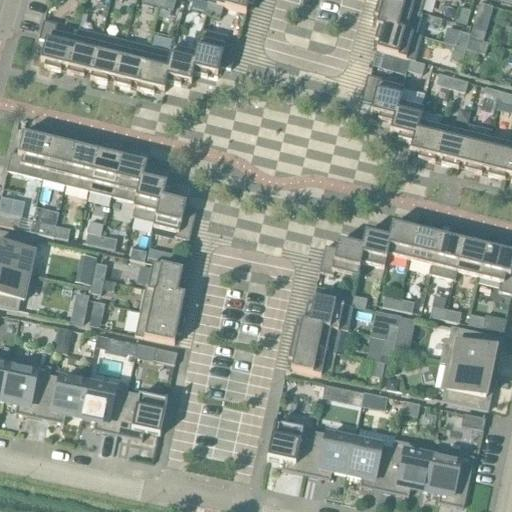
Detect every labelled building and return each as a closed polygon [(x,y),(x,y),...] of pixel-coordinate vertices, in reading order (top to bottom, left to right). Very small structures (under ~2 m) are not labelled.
[(145,0),(144,6),(158,10),(159,0),(145,0)] [(163,0),(159,0),(158,10),(173,14),(176,3),(163,0)] [(207,0),(206,5),(208,6),(223,10),(245,17),(247,7),(252,9),(254,0),(207,0)] [(378,0),(377,3),(421,16),(425,0),(378,0)] [(190,14),(204,17),(208,6),(206,5),(193,2),(190,14)] [(378,20),(375,29),(376,30),(377,30),(378,29),(421,41),(422,40),(415,38),(421,17),(421,16),(377,3),(373,19),(378,20)] [(208,6),(206,18),(218,21),(220,21),(223,10),(208,6)] [(456,26),(466,29),(470,14),(460,11),(456,26)] [(66,77),(68,77),(78,33),(77,33),(75,42),(54,37),(56,28),(42,24),(38,43),(45,44),(39,65),(44,66),(43,71),(60,75),(61,70),(67,72),(66,77)] [(378,45),(375,54),(409,64),(414,65),(421,41),(378,29),(377,30),(373,44),(378,45)] [(475,31),(472,43),(483,46),(486,34),(475,31)] [(78,33),(68,77),(83,81),(84,76),(91,77),(89,82),(91,83),(101,39),(78,33)] [(164,86),(166,86),(180,89),(181,85),(190,87),(192,78),(191,77),(202,33),(200,33),(194,56),(172,51),(164,86)] [(191,77),(192,78),(206,81),(207,76),(216,79),(218,70),(230,73),(235,52),(236,47),(225,44),(226,39),(202,33),(191,77)] [(459,35),(455,51),(466,54),(470,38),(459,35)] [(101,39),(91,83),(106,86),(107,81),(114,83),(113,88),(114,88),(125,44),(101,39)] [(480,58),(483,46),(472,43),(469,55),(480,58)] [(125,44),(114,88),(130,92),(131,87),(137,89),(136,94),(138,94),(148,50),(125,44)] [(148,50),(138,94),(153,98),(154,93),(163,95),(166,86),(164,86),(172,51),(171,51),(170,55),(148,50)] [(462,67),(466,54),(455,51),(451,64),(462,67)] [(409,64),(406,75),(421,79),(424,68),(414,65),(409,64)] [(436,89),(450,93),(453,82),(439,78),(436,89)] [(371,108),(369,116),(378,118),(377,123),(391,126),(392,127),(401,92),(379,87),(380,82),(366,79),(364,89),(360,105),(371,108)] [(453,82),(450,93),(465,97),(468,86),(453,82)] [(482,102),(496,106),(499,95),(485,91),(482,102)] [(392,127),(391,126),(389,136),(398,138),(397,143),(411,146),(412,147),(421,112),(399,107),(402,92),(401,92),(392,127)] [(511,110),(511,107),(511,98),(499,95),(496,106),(498,106),(495,123),(505,126),(509,109),(511,110)] [(412,147),(411,146),(408,156),(418,158),(417,163),(432,167),(440,133),(441,132),(419,126),(422,112),(421,112),(412,147)] [(440,133),(432,167),(434,167),(435,162),(441,164),(440,169),(456,172),(466,128),(465,128),(463,137),(441,132),(440,133)] [(466,128),(456,172),(457,173),(458,168),(465,169),(464,174),(479,178),(487,144),(490,134),(466,128)] [(10,156),(7,169),(6,175),(42,184),(52,140),(51,139),(49,144),(43,142),(44,138),(28,134),(26,138),(22,137),(17,158),(10,156)] [(487,144),(479,178),(480,178),(482,174),(488,175),(487,180),(502,184),(511,149),(489,143),(491,134),(490,134),(487,144)] [(52,140),(42,184),(65,189),(76,145),(74,145),(73,150),(66,148),(67,143),(52,140)] [(76,145),(65,189),(88,195),(99,151),(97,151),(96,155),(90,154),(91,149),(76,145)] [(511,149),(502,184),(504,184),(505,179),(511,181),(510,186),(511,186),(511,149)] [(99,151),(88,195),(112,201),(122,157),(121,156),(120,161),(113,160),(114,155),(99,151)] [(122,157),(112,201),(133,206),(132,211),(134,212),(142,177),(144,177),(146,168),(136,165),(138,160),(122,157)] [(142,177),(134,212),(155,217),(152,231),(154,231),(162,196),(163,197),(166,188),(156,185),(157,180),(144,177),(142,177)] [(162,196),(154,231),(175,237),(174,241),(188,245),(190,239),(195,218),(183,216),(185,207),(176,205),(177,200),(163,197),(162,196)] [(0,229),(18,234),(21,221),(0,216),(0,229)] [(391,237),(387,258),(408,264),(417,229),(402,225),(401,230),(391,228),(389,237),(391,237)] [(41,227),(38,238),(53,241),(55,231),(41,227)] [(417,229),(408,264),(431,269),(432,269),(440,234),(425,231),(424,236),(417,234),(419,229),(417,229)] [(55,231),(53,241),(68,244),(70,234),(55,231)] [(365,246),(360,267),(383,272),(387,258),(391,237),(389,237),(375,233),(374,238),(364,236),(362,245),(365,246)] [(432,269),(431,269),(428,278),(454,285),(456,275),(455,275),(464,240),(448,237),(447,241),(441,240),(442,235),(440,234),(432,269)] [(0,274),(29,280),(34,256),(29,255),(32,243),(0,236),(0,274)] [(87,237),(85,248),(100,251),(102,240),(87,237)] [(102,240),(100,251),(115,254),(117,244),(102,240)] [(455,275),(456,275),(478,281),(487,246),(472,242),(471,247),(464,246),(465,241),(464,240),(455,275)] [(320,267),(318,276),(332,280),(333,275),(356,281),(360,267),(365,246),(362,245),(348,242),(347,247),(338,244),(336,253),(324,250),(320,267)] [(487,246),(478,281),(500,286),(498,296),(511,299),(511,298),(511,279),(510,279),(511,270),(511,257),(510,257),(511,252),(495,248),(494,253),(487,251),(489,247),(487,246)] [(131,252),(129,263),(144,266),(146,255),(131,252)] [(158,259),(146,257),(145,266),(151,267),(156,268),(158,259)] [(94,274),(93,282),(103,284),(106,270),(96,267),(94,274)] [(144,290),(144,291),(181,300),(182,298),(184,284),(180,283),(182,274),(156,268),(151,267),(147,291),(144,290)] [(81,271),(79,283),(92,285),(93,283),(93,282),(94,274),(81,271)] [(0,311),(17,315),(19,303),(24,304),(29,280),(0,274),(0,311)] [(92,285),(90,297),(100,299),(103,284),(93,282),(93,283),(92,285)] [(144,291),(139,315),(184,325),(187,309),(182,308),(184,299),(182,298),(181,300),(144,291)] [(350,308),(350,310),(353,310),(364,313),(366,303),(352,300),(350,308)] [(383,300),(381,311),(383,311),(396,314),(399,303),(384,300),(383,300)] [(303,324),(302,326),(337,333),(340,333),(340,334),(347,336),(352,311),(353,310),(350,310),(343,308),(313,302),(312,303),(311,311),(306,310),(303,324)] [(399,303),(396,314),(411,317),(413,306),(399,303)] [(94,306),(91,320),(102,323),(105,309),(94,306)] [(431,310),(428,321),(443,324),(446,313),(443,313),(431,310)] [(72,313),(69,326),(82,329),(85,316),(72,313)] [(446,313),(443,324),(458,327),(460,316),(446,313)] [(139,315),(134,340),(173,348),(174,347),(175,339),(180,340),(184,325),(139,315)] [(470,319),(468,329),(483,333),(485,322),(470,319)] [(294,332),(290,347),(325,355),(325,356),(334,358),(335,358),(335,357),(340,334),(340,333),(337,333),(302,326),(303,324),(302,324),(301,324),(300,325),(299,333),(294,332)] [(386,329),(383,344),(394,347),(398,331),(386,329)] [(58,332),(56,344),(69,347),(72,335),(58,332)] [(439,367),(445,368),(490,378),(495,355),(499,356),(502,343),(451,332),(449,344),(444,343),(439,367)] [(97,340),(95,351),(104,353),(106,342),(97,340)] [(383,344),(380,358),(391,361),(392,356),(394,347),(383,344)] [(126,348),(124,358),(133,360),(134,360),(136,349),(127,347),(126,348)] [(290,347),(287,363),(292,364),(290,372),(290,373),(320,380),(321,377),(325,356),(325,355),(290,347)] [(154,353),(152,364),(152,365),(174,369),(176,357),(154,353)] [(8,371),(0,406),(16,409),(14,418),(39,423),(49,380),(50,372),(9,363),(8,371)] [(371,380),(380,382),(384,368),(374,366),(371,380)] [(444,394),(441,405),(486,415),(489,401),(485,401),(490,378),(445,368),(440,393),(444,394)] [(49,380),(39,423),(63,428),(65,420),(79,423),(87,388),(49,380)] [(385,390),(384,393),(388,394),(395,395),(397,385),(387,383),(385,390)] [(87,388),(79,423),(94,426),(92,434),(116,440),(126,396),(87,388)] [(126,396),(116,440),(141,445),(143,436),(159,440),(166,404),(126,396)] [(363,401),(360,414),(362,414),(370,416),(376,412),(377,405),(377,403),(363,401)] [(402,405),(400,417),(416,421),(419,409),(402,405)] [(431,413),(429,422),(438,424),(440,415),(431,413)] [(460,430),(482,435),(485,423),(463,418),(460,430)] [(274,427),(266,462),(282,466),(280,474),(304,480),(314,436),(313,436),(312,439),(301,437),(302,433),(274,427)] [(314,436),(304,480),(329,485),(331,476),(346,479),(353,444),(314,436)] [(353,444),(346,479),(360,482),(358,491),(383,496),(394,444),(393,444),(391,452),(353,444)] [(394,444),(383,496),(407,501),(409,493),(424,496),(433,453),(394,444)] [(433,453),(424,496),(438,499),(437,508),(457,511),(462,511),(473,461),(433,453)]
